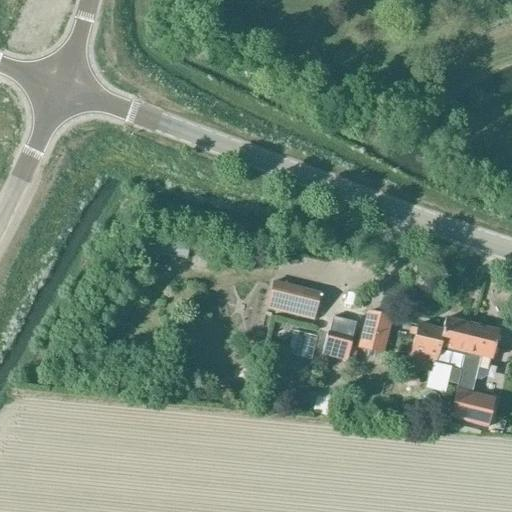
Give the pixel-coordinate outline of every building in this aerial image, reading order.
[(203,254),(197,259),(204,268),(210,263),(203,254)] [(300,318),(307,290),(261,279),(254,307),(300,318)] [(365,349),(383,353),(392,318),(367,312),(359,348),(365,349)] [(332,317),(323,353),(346,359),(347,357),(349,347),(351,338),(355,324),(332,317)] [(446,382),(457,385),(465,353),(472,325),(444,318),(441,332),(418,326),(408,370),(432,376),(434,366),(449,369),(446,382)] [(465,353),(457,385),(449,418),(487,427),(494,400),(472,395),(481,357),(493,360),(499,332),(472,325),(465,353)] [(275,328),(272,339),(284,342),(286,331),(275,328)] [(351,346),(347,366),(361,369),(365,349),(359,348),(351,346)] [(330,419),(335,395),(317,391),(312,415),(330,419)]
